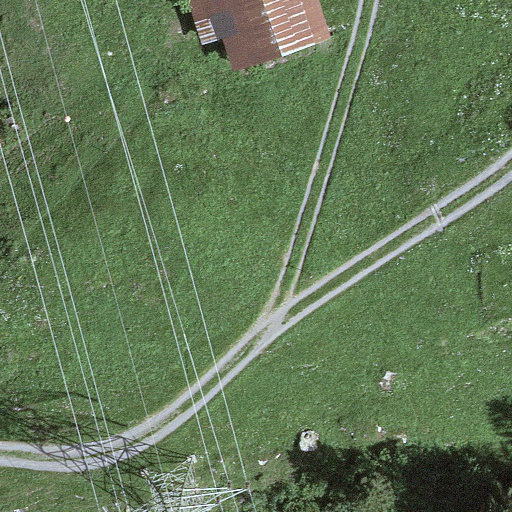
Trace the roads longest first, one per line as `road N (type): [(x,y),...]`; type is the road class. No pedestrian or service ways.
road 1 (track): [(379,0),(330,175),(253,317),(97,430),(0,444)]
road 2 (track): [(511,157),(253,317)]
